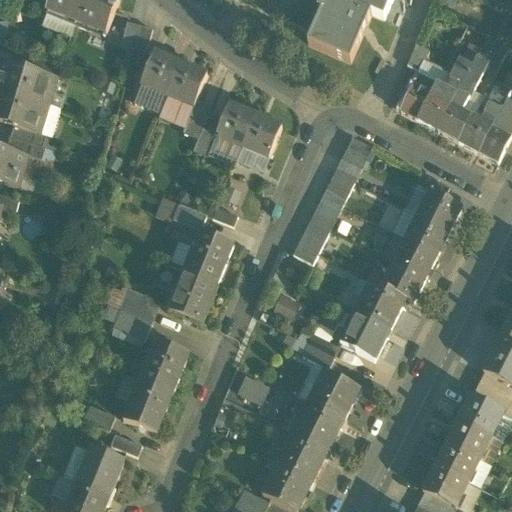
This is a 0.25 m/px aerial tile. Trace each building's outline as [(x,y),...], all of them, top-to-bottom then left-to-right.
[(59,23),(75,29),(87,0),(52,0),(47,14),(61,20),(59,23)] [(119,5),(105,0),(87,0),(75,29),(91,36),(92,32),(106,38),(119,5)] [(350,66),(371,17),(347,6),(332,0),(329,0),(316,31),(320,33),(314,47),(309,46),(309,47),(350,66)] [(393,0),(349,0),(347,6),(371,17),(384,22),(393,0)] [(458,0),(439,0),(438,3),(453,10),(458,0)] [(71,41),(75,29),(59,23),(61,20),(47,14),(41,29),(71,41)] [(123,49),(135,52),(141,30),(129,26),(123,49)] [(153,33),(141,30),(135,52),(148,55),(153,33)] [(407,69),(418,75),(424,63),(429,53),(416,47),(407,69)] [(470,47),(465,54),(476,60),(477,59),(480,52),(470,47)] [(473,67),(476,60),(465,54),(462,61),(473,67)] [(143,87),(169,98),(181,67),(156,56),(143,87)] [(460,90),(458,95),(470,101),(472,97),(488,65),(477,59),(476,60),(473,67),(460,90)] [(57,81),(58,81),(62,70),(59,69),(35,61),(31,72),(57,80),(57,81)] [(449,84),(451,85),(460,90),(473,67),(462,61),(461,61),(452,78),(449,84)] [(416,77),(419,79),(437,88),(445,74),(424,63),(418,75),(416,77)] [(0,94),(46,108),(49,96),(52,97),(53,96),(57,81),(57,80),(31,72),(30,73),(0,64),(0,94)] [(207,78),(181,67),(169,98),(195,109),(207,78)] [(452,78),(445,74),(437,88),(447,93),(451,85),(449,84),(452,78)] [(419,79),(414,89),(431,98),(432,98),(437,88),(419,79)] [(458,95),(460,90),(451,85),(447,93),(437,88),(432,98),(451,109),(458,95)] [(488,105),(489,105),(489,104),(502,111),(505,104),(511,92),(504,88),(498,85),(488,105)] [(169,98),(143,87),(135,107),(161,118),(169,98)] [(418,124),(431,98),(414,89),(400,115),(418,124)] [(49,109),(46,108),(0,94),(0,123),(14,128),(13,130),(14,130),(41,138),(49,109)] [(463,115),(470,101),(458,95),(451,109),(463,115)] [(52,97),(49,109),(62,113),(66,100),(53,96),(52,97)] [(481,102),(472,97),(470,101),(463,115),(472,120),(481,102)] [(195,109),(169,98),(161,118),(159,121),(185,132),(195,109)] [(438,135),(451,109),(432,98),(431,98),(418,124),(438,135)] [(482,120),(480,124),(492,130),(502,111),(489,104),(489,105),(481,120),(482,120)] [(502,111),(492,130),(511,140),(511,137),(511,107),(505,104),(502,111)] [(216,140),(243,151),(256,119),(229,108),(224,121),(216,140)] [(184,135),(199,141),(210,115),(195,109),(185,132),(184,135)] [(458,145),(472,120),(463,115),(451,109),(438,135),(458,145)] [(224,121),(210,115),(199,141),(213,147),(216,140),(224,121)] [(282,130),(256,119),(243,151),(270,161),(282,130)] [(479,156),(492,130),(480,124),(472,120),(458,145),(479,156)] [(14,130),(11,141),(7,152),(28,159),(44,164),(48,153),(45,152),(49,140),(41,138),(14,130)] [(498,166),(511,140),(492,130),(479,156),(498,166)] [(213,147),(209,159),(235,170),(237,166),(243,151),(216,140),(213,147)] [(213,147),(199,141),(194,154),(208,160),(209,159),(213,147)] [(353,141),(348,151),(368,161),(373,151),(353,141)] [(0,186),(13,190),(17,178),(22,180),(28,159),(7,152),(0,150),(0,186)] [(243,151),(237,166),(263,176),(270,161),(243,151)] [(362,171),(368,161),(348,151),(343,162),(362,171)] [(342,162),(336,172),(356,183),(362,172),(342,162)] [(336,172),(330,183),(351,194),(356,183),(336,172)] [(17,178),(13,190),(18,192),(22,180),(17,178)] [(431,195),(444,202),(450,191),(429,179),(422,191),(431,195)] [(330,183),(325,194),(345,204),(351,194),(330,183)] [(406,213),(419,219),(431,195),(422,191),(418,188),(406,213)] [(325,194),(319,204),(340,215),(345,204),(325,194)] [(431,195),(419,219),(450,235),(462,211),(444,202),(431,195)] [(0,211),(2,212),(21,217),(24,206),(0,198),(0,211)] [(319,204),(314,215),(335,226),(340,215),(319,204)] [(214,222),(234,231),(240,215),(230,211),(220,207),(214,222)] [(178,225),(201,234),(207,220),(184,210),(178,225)] [(314,215),(308,226),(329,236),(335,226),(314,215)] [(419,219),(407,243),(437,259),(450,235),(419,219)] [(308,226),(303,236),(324,247),(329,236),(308,226)] [(186,271),(185,274),(218,288),(234,248),(201,234),(194,252),(186,271)] [(318,258),(324,247),(303,236),(297,247),(318,258)] [(407,243),(395,267),(425,282),(437,259),(407,243)] [(186,271),(194,252),(179,246),(171,265),(186,271)] [(313,268),(318,258),(297,247),(292,258),(313,268)] [(395,267),(382,291),(405,302),(413,306),(425,282),(395,267)] [(202,328),(218,288),(185,274),(168,314),(202,328)] [(371,285),(363,302),(366,304),(375,287),(371,285)] [(356,316),(359,317),(390,333),(405,302),(382,291),(375,287),(366,304),(363,302),(356,316)] [(129,292),(121,312),(153,325),(161,306),(129,292)] [(273,315),(285,321),(293,305),(282,299),(273,315)] [(293,305),(285,321),(292,325),(300,308),(293,305)] [(146,340),(153,325),(121,312),(115,326),(146,340)] [(356,316),(347,333),(350,335),(359,317),(356,316)] [(373,365),(390,333),(359,317),(350,335),(347,333),(340,348),(373,365)] [(511,330),(508,328),(496,352),(511,360),(511,330)] [(314,339),(309,349),(331,360),(336,351),(314,339)] [(156,344),(140,384),(173,397),(189,357),(156,344)] [(326,371),(331,360),(309,349),(303,360),(326,371)] [(511,360),(496,352),(484,376),(485,376),(511,390),(511,360)] [(325,376),(317,393),(320,395),(329,378),(325,376)] [(479,387),(511,403),(511,390),(485,376),(479,387)] [(309,407),(313,409),(344,424),(359,393),(329,378),(320,395),(317,393),(309,407)] [(250,381),(241,399),(262,410),(271,392),(250,381)] [(156,437),(173,397),(140,384),(123,424),(156,437)] [(504,417),(503,419),(511,423),(511,403),(479,387),(472,401),(504,417)] [(459,424),(492,441),(503,419),(504,417),(472,401),(471,400),(459,424)] [(309,407),(301,424),(304,426),(313,409),(309,407)] [(294,437),(298,439),(328,455),(344,424),(313,409),(304,426),(301,424),(294,437)] [(86,426),(116,438),(122,423),(92,411),(86,426)] [(502,446),(511,426),(511,423),(503,419),(492,441),(502,446)] [(459,424),(447,447),(480,464),(492,441),(459,424)] [(294,437),(285,455),(289,457),(298,439),(294,437)] [(142,449),(116,438),(111,449),(138,460),(142,449)] [(278,468),(282,470),(312,485),(328,455),(298,439),(289,457),(285,455),(278,468)] [(480,464),(490,470),(502,447),(502,446),(492,441),(480,464)] [(447,447),(435,471),(468,487),(480,464),(447,447)] [(93,451),(79,487),(109,499),(112,491),(113,492),(125,464),(93,451)] [(490,470),(480,464),(468,487),(479,493),(490,470)] [(278,468),(270,485),(273,487),(282,470),(278,468)] [(284,511),(298,511),(312,485),(282,470),(273,487),(270,485),(262,500),(284,511)] [(462,498),(468,487),(435,471),(423,495),(424,496),(453,510),(456,511),(462,498)] [(105,508),(109,499),(79,487),(68,511),(104,511),(106,508),(105,508)] [(479,493),(468,487),(462,498),(475,504),(480,494),(479,493)] [(241,496),(237,504),(252,511),(264,511),(266,509),(241,496)] [(418,509),(418,510),(422,511),(452,511),(453,510),(424,496),(418,509)]
